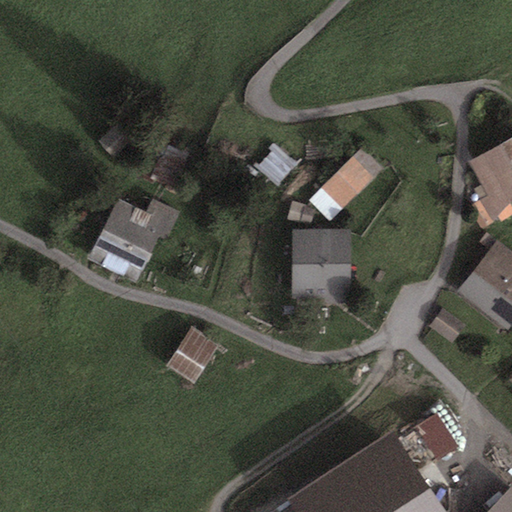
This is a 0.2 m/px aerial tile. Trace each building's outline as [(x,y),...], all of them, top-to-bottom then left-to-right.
[(128,137),(118,127),(106,138),(116,149),(128,137)] [(157,173),(176,180),(186,153),(158,142),(154,153),(163,156),(157,173)] [(511,197),(511,164),(504,149),(477,164),(493,196),(483,201),(489,209),(477,216),(483,226),(491,221),(509,203),(508,200),(511,197)] [(340,174),(356,191),(378,169),(362,152),(340,174)] [(356,191),(340,174),(316,196),(334,212),(356,191)] [(123,202),(95,258),(132,277),(155,230),(163,234),(174,213),(156,204),(150,216),(123,202)] [(310,222),(313,210),(307,207),(303,221),(310,222)] [(301,231),(301,293),(330,294),(330,299),(344,299),(345,231),(301,231)] [(466,291),(508,324),(511,319),(511,253),(497,242),(492,248),(496,251),(466,291)] [(444,313),(434,326),(452,339),(461,326),(444,313)] [(172,363),(192,376),(213,344),(193,330),(172,363)] [(391,461),(423,437),(408,417),(376,440),(391,461)] [(511,449),(501,440),(488,454),(511,476),(511,449)] [(341,511),(392,483),(380,461),(303,506),(300,500),(279,511),(341,511)] [(401,511),(389,492),(357,511),(401,511)]
